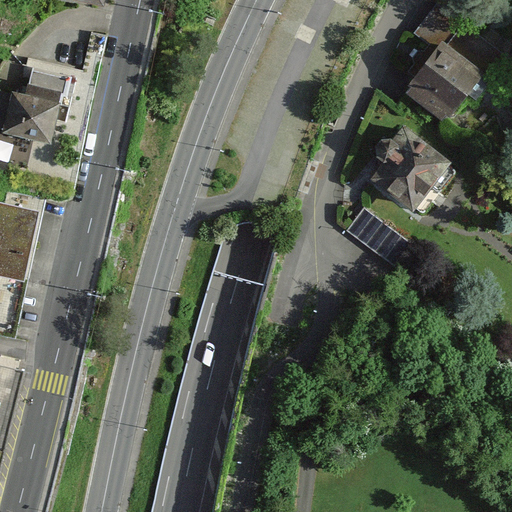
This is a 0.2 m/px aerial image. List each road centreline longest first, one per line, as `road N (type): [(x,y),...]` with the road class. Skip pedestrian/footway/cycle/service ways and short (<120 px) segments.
road 1 (motorway): [(178,511),(251,225),(291,105),(339,0)]
road 2 (motorway): [(262,0),(176,214),(103,511)]
road 3 (primary): [(101,511),(173,212),(256,0)]
road 4 (tertiary): [(16,511),(139,0)]
road 5 (residential): [(408,0),(340,154),(323,224),(330,293)]
